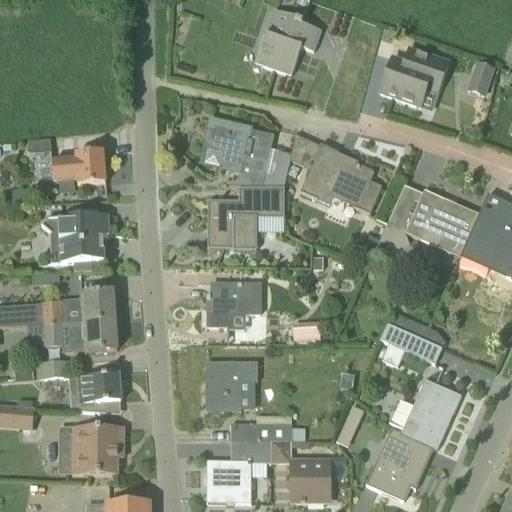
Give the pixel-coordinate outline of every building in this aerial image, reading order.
[(255,67),(262,69),(291,80),(301,51),(314,55),(321,34),(302,27),(303,23),(274,13),(259,55),(255,67)] [(392,61),(389,69),(379,97),(415,109),(423,88),(439,93),(448,66),(409,52),(404,65),(392,61)] [(479,67),(474,82),(490,87),(495,72),(479,67)] [(239,177),(236,191),(262,191),(274,138),(213,124),(208,146),(225,150),(220,173),(221,173),(221,172),(229,173),(229,175),(239,177)] [(36,156),(51,155),(52,155),(51,142),(29,144),(30,157),(36,156)] [(373,175),(336,158),(337,155),(320,148),(299,195),(329,209),(340,205),(370,218),(382,193),(368,187),(373,175)] [(103,155),(75,157),(75,163),(51,164),(53,185),(77,183),(77,188),(105,186),(103,155)] [(262,191),(236,191),(236,192),(238,192),(238,205),(207,205),(207,253),(232,253),(232,254),(256,254),(256,222),(284,222),(284,191),(262,191)] [(424,193),(413,218),(395,210),(387,228),(460,261),(479,218),(424,193)] [(480,215),(479,218),(460,261),(473,267),(481,248),(511,262),(511,209),(510,210),(498,205),(492,221),(480,215)] [(41,229),(60,245),(61,267),(103,265),(102,239),(108,239),(107,219),(47,222),(41,229)] [(207,304),(207,331),(228,331),(228,318),(255,318),(255,288),(215,288),(215,300),(207,300),(207,304)] [(0,331),(44,329),(82,326),(114,324),(112,294),(84,296),(84,297),(80,297),(80,303),(60,305),(60,306),(0,310),(0,331)] [(114,324),(82,326),(44,329),(45,350),(62,348),(62,351),(83,350),(84,355),(88,355),(116,354),(114,324)] [(294,326),(294,343),(322,342),(321,325),(294,326)] [(442,352),(423,344),(387,328),(380,344),(434,368),(442,352)] [(41,367),(43,383),(66,381),(65,364),(41,367)] [(207,366),(207,416),(241,416),(241,385),(257,385),(257,366),(207,366)] [(118,378),(78,380),(80,404),(70,405),(71,415),(99,417),(98,407),(120,405),(118,378)] [(427,450),(427,451),(433,453),(436,455),(461,400),(425,383),(400,438),(427,450)] [(353,408),(337,446),(350,451),(365,413),(353,408)] [(0,430),(32,433),(34,413),(0,410),(0,430)] [(231,427),(231,445),(271,445),(291,445),(291,428),(231,427)] [(122,454),(122,433),(122,431),(72,431),(72,432),(78,432),(78,478),(72,478),(72,479),(116,479),(116,454),(122,454)] [(403,505),(409,491),(415,494),(433,453),(427,451),(427,450),(400,438),(391,433),(366,489),(403,505)] [(250,467),(271,467),(271,445),(231,445),(230,465),(206,465),(206,507),(250,507),(250,467)] [(291,463),(291,445),(271,445),(271,467),(290,467),(290,507),(330,507),(330,463),(291,463)]
